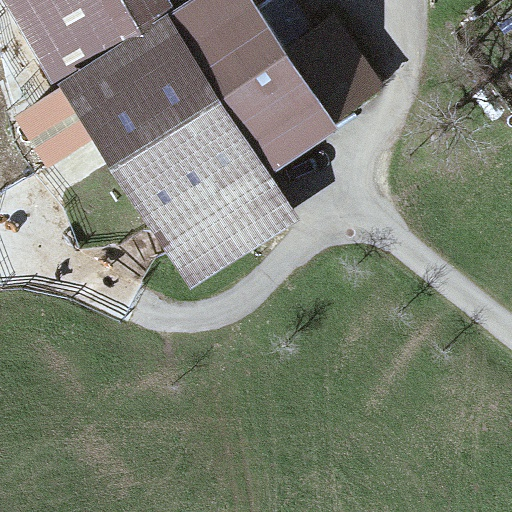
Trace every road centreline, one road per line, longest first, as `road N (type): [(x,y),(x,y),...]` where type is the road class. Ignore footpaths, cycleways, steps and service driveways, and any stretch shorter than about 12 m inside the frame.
road 1 (track): [(0,266),(31,266),(181,318),(210,315),(237,304),(354,203)]
road 2 (track): [(360,0),(388,41),(396,70),(354,203)]
road 3 (track): [(354,203),(511,335)]
